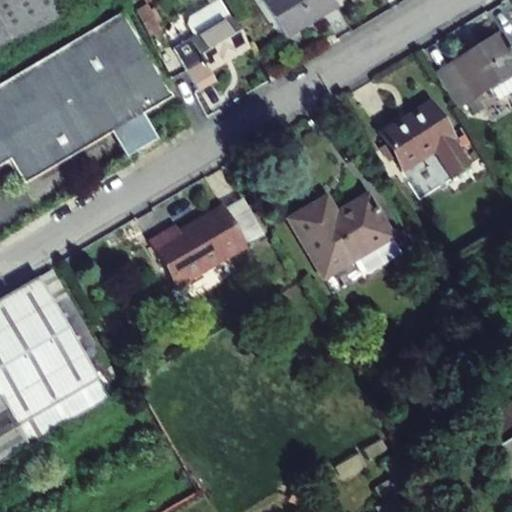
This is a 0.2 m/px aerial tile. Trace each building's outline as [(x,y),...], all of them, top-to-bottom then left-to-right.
[(0,0),(0,46),(63,16),(53,0),(0,0)] [(323,16),(336,8),(331,0),(262,0),(261,1),(285,39),(299,31),(298,28),(321,14),(323,16)] [(208,72),(247,48),(219,1),(189,19),(188,26),(195,39),(190,42),(199,57),(182,67),(197,92),(214,82),(208,72)] [(148,38),(160,32),(146,5),(134,12),(148,38)] [(129,25),(0,91),(0,174),(13,169),(23,189),(114,142),(126,165),(159,148),(145,120),(171,107),(129,25)] [(511,57),(497,35),(434,75),(456,110),(489,89),(497,100),(511,90),(511,57)] [(199,57),(190,42),(173,52),(182,67),(199,57)] [(449,179),(469,167),(428,104),(378,136),(401,172),(432,153),(449,179)] [(389,241),(392,239),(366,196),(335,214),(325,198),(286,221),(322,281),(352,263),(359,275),(365,276),(398,256),(389,241)] [(176,230),(150,245),(176,290),(247,248),(224,209),(204,221),(205,224),(196,229),(195,227),(180,236),(176,230)] [(107,336),(120,329),(111,313),(98,321),(107,336)] [(511,404),(473,427),(511,491),(511,404)] [(306,511),(313,501),(295,490),(289,500),(306,511)]
